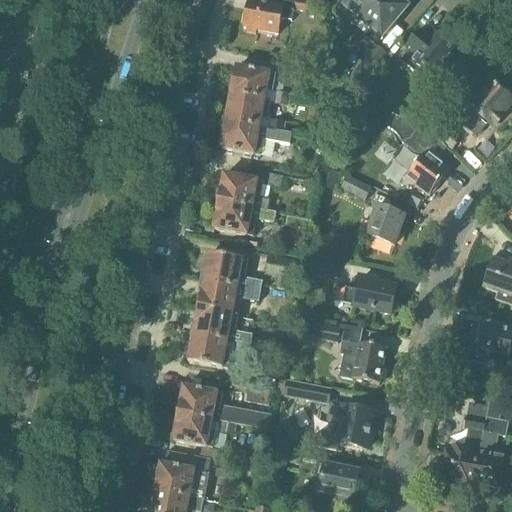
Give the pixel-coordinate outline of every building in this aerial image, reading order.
[(278,37),(280,23),(291,25),(294,12),(295,12),(297,2),(295,2),(295,0),(294,0),(256,0),(255,5),(248,3),(243,30),(246,31),(246,34),(256,36),(257,33),(278,37)] [(361,21),(378,0),(342,0),(340,4),(340,5),(333,13),(342,21),(350,12),(361,21)] [(396,0),(378,0),(361,21),(371,30),(364,39),(373,47),(381,38),(381,39),(405,10),(395,1),(396,0)] [(305,14),(307,4),(297,2),(295,12),(305,14)] [(446,45),(445,46),(435,38),(430,43),(420,35),(407,52),(408,53),(399,63),(400,64),(398,67),(401,70),(403,67),(417,78),(421,73),(434,84),(435,82),(444,89),(465,65),(456,58),(457,57),(455,55),(456,54),(456,52),(456,51),(456,49),(456,48),(455,47),(454,46),(453,45),(451,44),(450,44),(449,44),(447,45),(446,45)] [(360,88),(372,74),(386,57),(377,50),(350,80),(360,88)] [(290,68),(287,80),(307,84),(309,72),(290,68)] [(235,71),(230,98),(270,106),(273,106),(288,109),(290,99),(275,96),(272,95),(275,79),(270,78),(270,77),(235,71)] [(383,84),(372,74),(360,88),(357,91),(369,101),(383,84)] [(454,118),(464,106),(473,114),(471,116),(474,119),(476,116),(489,127),(491,126),(493,128),(501,120),(498,117),(511,103),(510,102),(511,101),(511,99),(511,98),(511,97),(511,95),(511,94),(510,93),(509,92),(508,92),(507,91),(505,91),(504,91),(503,92),(502,92),(501,93),(491,85),(478,99),(462,85),(442,107),(454,118)] [(267,122),(270,106),(230,98),(225,125),(283,136),(284,126),(267,122)] [(421,160),(415,168),(403,159),(388,180),(403,190),(408,182),(430,199),(448,174),(438,166),(440,163),(437,160),(446,150),(427,132),(392,117),(387,130),(396,137),(402,146),(407,150),(406,151),(415,158),(416,157),(421,160)] [(459,143),(438,124),(431,132),(451,151),(459,143)] [(281,146),(283,136),(225,125),(220,152),(254,158),(259,159),(263,142),(266,143),(281,146)] [(318,189),(331,192),(334,176),(322,174),(318,189)] [(266,188),(280,191),(283,179),(269,176),(266,188)] [(263,203),(259,203),(262,186),(257,185),(258,185),(223,178),(218,205),(276,217),(278,206),(263,203)] [(371,191),(347,179),(341,191),(365,203),(371,191)] [(274,226),(276,217),(218,205),(213,233),(247,239),(247,238),(252,239),(255,223),(274,226)] [(394,249),(404,220),(377,210),(366,239),(394,249)] [(306,232),(292,229),(288,253),(302,255),(306,232)] [(203,284),(242,292),(247,265),(242,264),(243,264),(208,257),(203,284)] [(298,264),(268,258),(265,277),(278,280),(276,291),(287,293),(290,280),(295,281),(298,264)] [(338,265),(306,258),(303,270),(336,276),(338,265)] [(511,265),(509,264),(508,268),(493,263),(483,291),(497,296),(495,303),(511,308),(511,265)] [(359,281),(357,294),(346,291),(342,306),(354,309),(353,310),(390,318),(390,315),(393,314),(395,306),(393,303),(395,292),(374,288),(375,285),(359,281)] [(248,282),(246,293),(261,295),(262,285),(248,282)] [(237,319),(242,292),(203,284),(198,311),(237,319)] [(259,305),(261,295),(246,293),(244,303),(259,305)] [(193,338),(232,346),(237,319),(198,311),(193,338)] [(339,333),(316,328),(313,342),(337,346),(339,333)] [(511,333),(484,329),(478,359),(507,364),(511,338),(511,333)] [(227,373),(232,346),(193,338),(188,366),(222,372),(227,373)] [(255,342),(254,349),(282,355),(284,347),(255,342)] [(385,353),(359,347),(340,344),(337,358),(341,359),(337,380),(378,388),(385,353)] [(248,359),(250,349),(236,347),(234,357),(248,359)] [(281,362),(282,355),(254,349),(252,357),(281,362)] [(330,393),(286,385),(283,399),(327,408),(330,393)] [(177,417),(235,429),(267,435),(271,418),(220,408),(222,398),(217,397),(183,390),(177,417)] [(270,395),(259,392),(256,406),(267,408),(270,395)] [(488,413),(486,425),(472,489),(472,490),(473,487),(502,493),(503,489),(506,489),(509,478),(505,477),(508,463),(493,459),(497,438),(506,440),(508,425),(499,423),(504,398),(491,396),(488,413)] [(343,411),(338,434),(326,431),(323,444),(366,453),(373,417),(343,411)] [(233,438),(235,429),(177,417),(172,445),(202,451),(199,461),(214,465),(217,453),(212,452),(215,435),(233,438)] [(459,487),(472,489),(486,425),(466,422),(464,432),(465,432),(462,452),(463,452),(462,454),(447,451),(442,481),(445,481),(444,484),(447,485),(446,488),(458,491),(459,487)] [(301,457),(269,450),(267,463),(298,469),(301,457)] [(160,468),(155,495),(205,505),(210,478),(195,475),(195,474),(160,468)] [(324,470),(324,471),(316,469),(311,494),(319,495),(319,496),(352,502),(352,500),(356,500),(358,489),(354,489),(357,476),(324,470)] [(211,511),(213,506),(205,505),(155,495),(151,511),(211,511)]
